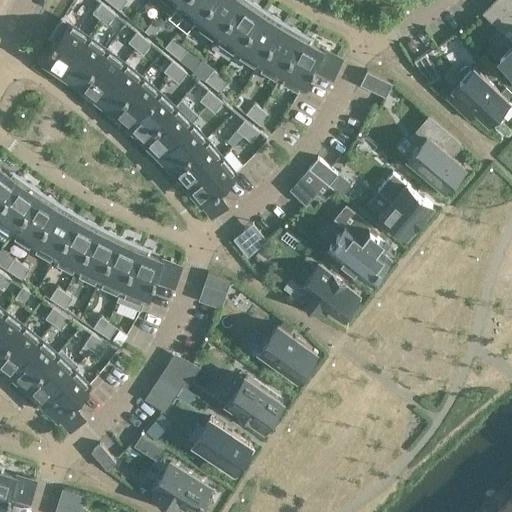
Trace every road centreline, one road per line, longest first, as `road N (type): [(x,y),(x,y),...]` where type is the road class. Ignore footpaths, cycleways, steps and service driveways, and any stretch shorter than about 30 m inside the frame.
road 1 (residential): [(211,246),(144,161),(11,55)]
road 2 (residential): [(211,246),(136,381),(61,455)]
road 3 (residential): [(364,44),(320,130),(211,246)]
road 4 (residential): [(0,137),(72,190),(146,230),(211,246)]
